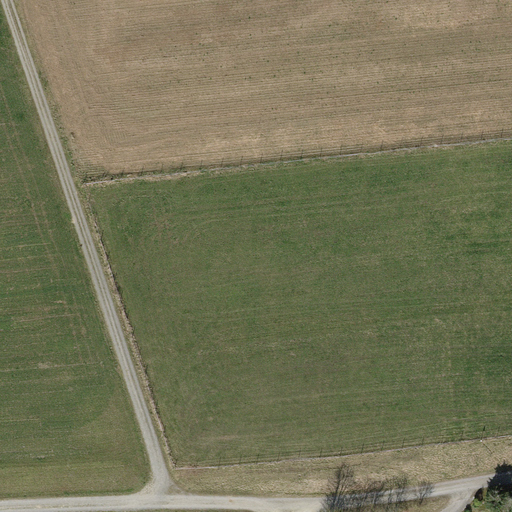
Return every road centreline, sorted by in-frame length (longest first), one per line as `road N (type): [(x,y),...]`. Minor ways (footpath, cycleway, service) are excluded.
road 1 (track): [(163,502),(162,476),(8,0)]
road 2 (track): [(511,479),(287,504),(0,507)]
